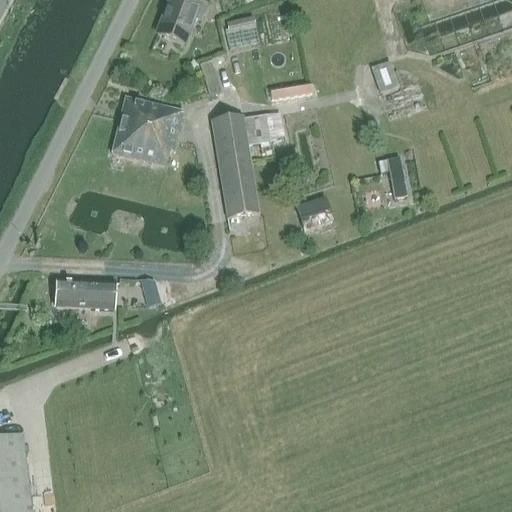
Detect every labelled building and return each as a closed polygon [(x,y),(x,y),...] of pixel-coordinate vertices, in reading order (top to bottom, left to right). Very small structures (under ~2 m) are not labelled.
[(182,0),(182,2),(181,3),(171,0),(170,0),(157,37),(186,47),(196,22),(199,23),(207,0),(182,0)] [(226,26),(228,33),(255,27),(253,20),(226,26)] [(370,71),(379,98),(398,92),(397,89),(401,88),(397,75),(393,76),(389,65),(370,71)] [(258,97),(302,96),(302,86),(258,87),(258,97)] [(174,155),(183,115),(152,108),(125,101),(110,157),(165,170),(169,154),(174,155)] [(280,116),(244,122),(248,149),(284,144),(280,116)] [(248,149),(244,122),(244,118),(210,124),(226,222),(259,216),(248,149)] [(378,160),(368,160),(371,201),(380,201),(378,160)] [(407,200),(399,161),(386,164),(393,203),(407,200)] [(324,200),(295,210),(303,235),(327,227),(330,235),(335,233),(333,225),(324,200)] [(119,282),(119,288),(140,289),(147,312),(162,308),(155,286),(154,284),(119,282)] [(55,310),(114,313),(116,286),(57,283),(55,310)] [(32,511),(23,439),(0,441),(0,511),(32,511)]
